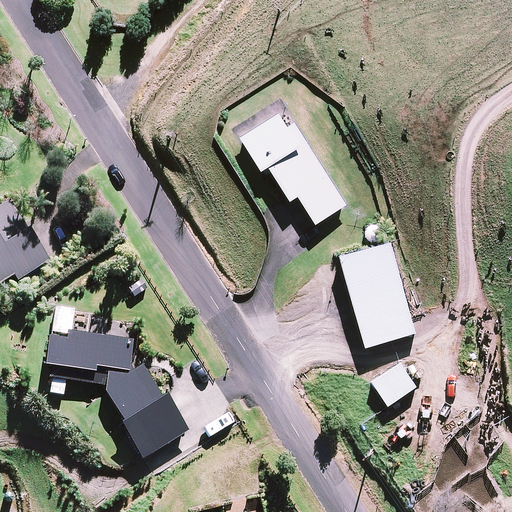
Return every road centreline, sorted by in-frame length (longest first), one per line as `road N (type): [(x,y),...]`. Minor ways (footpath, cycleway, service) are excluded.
road 1 (unclassified): [(21,0),(347,511)]
road 2 (track): [(425,351),(466,295),(466,153),(477,124),(511,92)]
road 3 (track): [(425,351),(435,374),(490,421),(511,455)]
